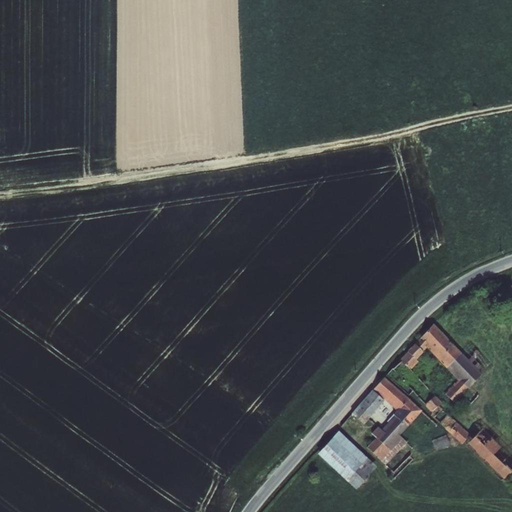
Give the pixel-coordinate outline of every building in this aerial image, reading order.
[(490,288),(487,282),(480,285),(483,291),(490,288)] [(480,363),(438,317),(418,336),(425,343),(430,338),(461,373),(447,386),(456,396),(470,382),(466,377),(480,363)] [(418,336),(411,341),(418,349),(425,343),(418,336)] [(418,349),(411,341),(403,350),(407,352),(398,361),(395,358),(389,365),(412,387),(416,383),(434,404),(442,396),(411,359),(419,351),(418,349)] [(418,402),(386,369),(377,378),(399,400),(394,406),(396,409),(385,420),(379,414),(371,422),(377,428),(369,437),(392,457),(407,441),(397,431),(414,414),(410,410),(418,402)] [(382,388),(374,381),(360,396),(367,402),(382,388)] [(470,382),(456,396),(464,404),(479,391),(470,382)] [(442,396),(434,404),(451,423),(458,416),(442,396)] [(511,439),(488,415),(467,435),(503,471),(511,462),(511,439)] [(368,446),(342,422),(321,444),(347,468),(368,446)] [(378,455),(368,446),(347,468),(357,477),(378,455)]
